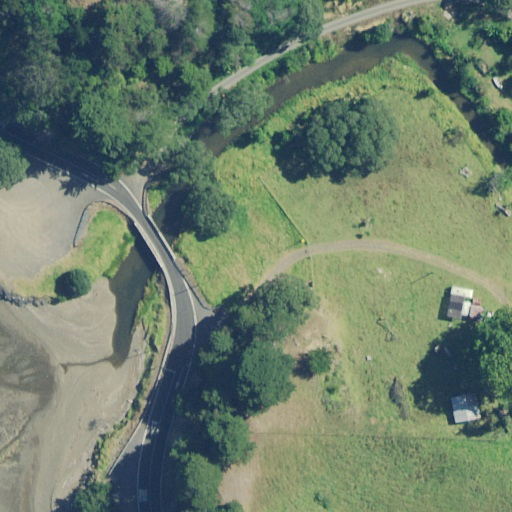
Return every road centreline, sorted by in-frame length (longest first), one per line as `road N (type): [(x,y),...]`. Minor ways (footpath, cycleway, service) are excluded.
road 1 (unclassified): [(433,0),(382,11),(276,58),(232,86),(131,187)]
road 2 (primary): [(151,511),(155,433),(190,332),(191,286),(131,187)]
road 3 (primary): [(131,187),(0,122)]
